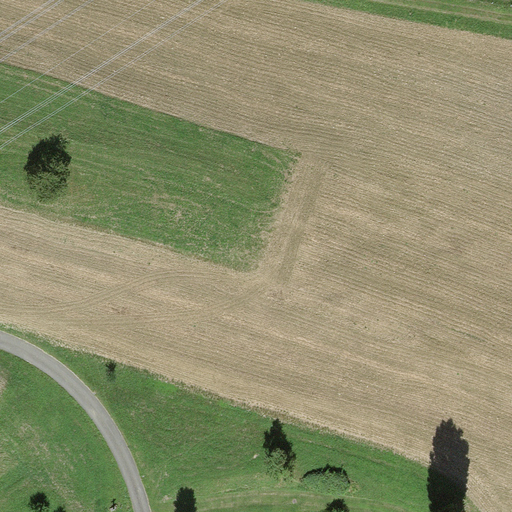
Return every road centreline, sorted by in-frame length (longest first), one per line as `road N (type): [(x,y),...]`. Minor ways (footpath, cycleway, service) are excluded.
road 1 (unclassified): [(0,344),(73,388),(116,445),(146,511)]
road 2 (track): [(168,511),(244,500),(377,511)]
